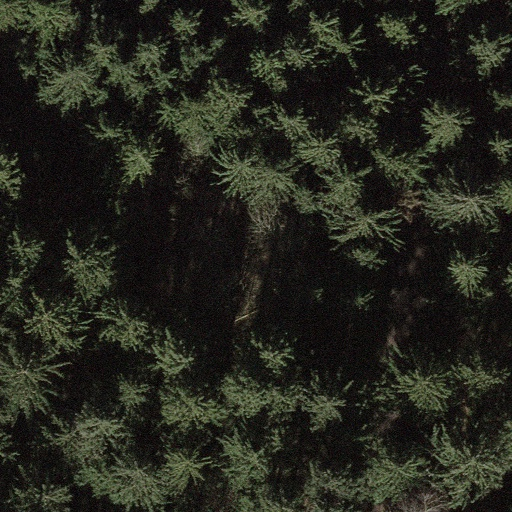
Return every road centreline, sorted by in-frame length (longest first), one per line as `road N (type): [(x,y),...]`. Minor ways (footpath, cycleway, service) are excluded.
road 1 (track): [(367,511),(418,186),(436,0)]
road 2 (track): [(405,269),(511,392)]
